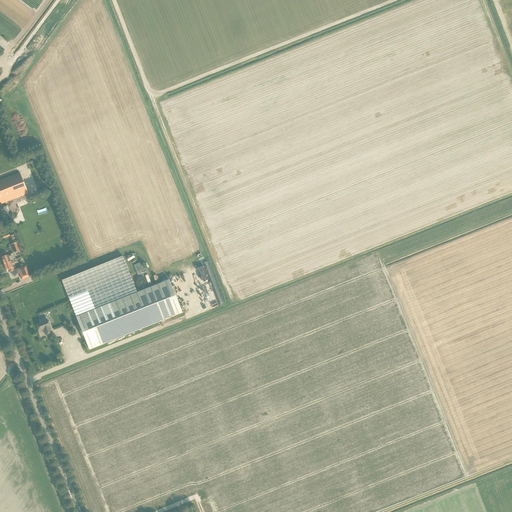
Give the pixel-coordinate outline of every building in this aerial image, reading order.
[(0,180),(0,204),(2,204),(28,194),(20,172),(0,180)] [(2,204),(0,204),(0,217),(1,221),(8,218),(7,215),(11,213),(8,206),(4,208),(2,204)] [(12,245),(15,253),(20,251),(17,242),(12,245)] [(2,257),(4,264),(16,259),(14,253),(11,254),(11,255),(9,256),(9,255),(2,257)] [(89,350),(182,313),(169,280),(138,293),(123,256),(62,281),(89,350)] [(4,264),(7,270),(10,269),(11,272),(15,270),(14,267),(14,268),(12,264),(17,263),(16,259),(4,264)] [(131,264),(134,272),(142,269),(139,261),(131,264)] [(28,272),(27,269),(26,265),(18,268),(19,272),(20,272),(21,275),(28,272)] [(40,332),(44,330),(46,335),(52,333),(50,328),(51,327),(48,320),(46,317),(40,320),(41,323),(37,325),(40,332)]
